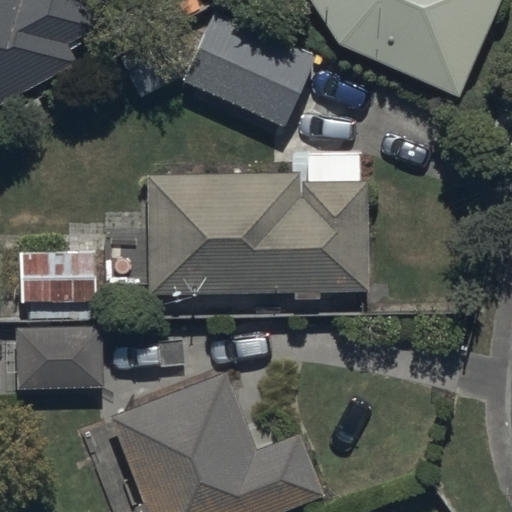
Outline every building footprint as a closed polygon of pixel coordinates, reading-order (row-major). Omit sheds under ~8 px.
[(0,0),(0,99),(73,60),(64,42),(99,23),(86,0),(0,0)] [(203,0),(172,72),(287,120),(317,49),(203,0)] [(315,0),(338,34),(458,87),(495,0),(315,0)] [(151,165),(152,286),(296,284),(296,290),(323,289),(322,285),(372,285),(371,174),(360,174),(360,150),(306,150),(306,164),(151,165)] [(21,241),(22,296),(99,294),(98,240),(21,241)] [(103,321),(16,322),(17,383),(104,382),(103,321)] [(259,442),(226,363),(113,410),(147,493),(136,497),(142,511),(260,511),(325,485),(300,424),(259,442)]
